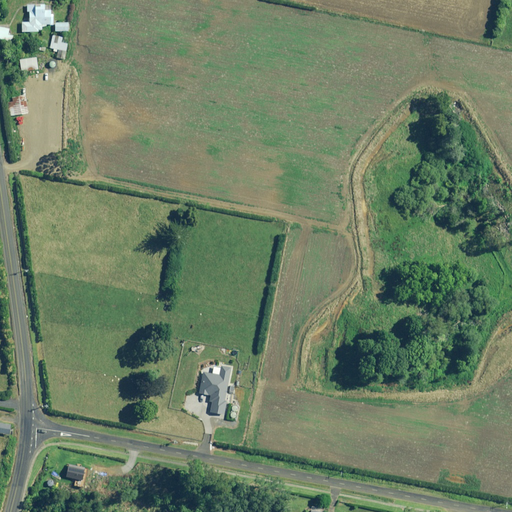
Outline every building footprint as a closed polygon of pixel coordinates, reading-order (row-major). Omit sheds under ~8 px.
[(22,23),(22,32),(38,32),(38,30),(42,30),(42,27),(46,27),(46,24),(49,24),(49,26),(53,26),(53,14),(51,14),(51,10),(44,11),(44,5),(27,5),(28,12),(29,12),(29,22),(22,23)] [(68,31),(68,23),(55,23),(55,31),(68,31)] [(9,29),(0,27),(0,40),(12,43),(13,35),(8,34),(9,29)] [(53,49),(53,52),(57,53),(56,57),(64,59),(67,44),(61,43),(62,37),(52,35),(50,48),(53,49)] [(45,52),(45,46),(42,46),(43,41),(38,41),(37,51),(45,52)] [(38,69),(36,57),(20,60),(22,72),(38,69)] [(29,114),(26,96),(8,98),(11,117),(29,114)] [(118,126),(118,123),(106,120),(108,110),(88,106),(86,115),(92,117),(88,136),(85,143),(90,145),(95,139),(126,145),(130,128),(118,126)] [(236,167),(226,165),(225,174),(234,176),(236,167)] [(11,425),(0,423),(0,433),(9,435),(11,425)]
